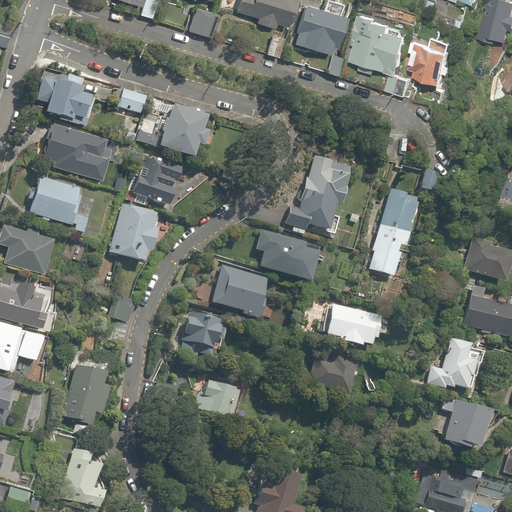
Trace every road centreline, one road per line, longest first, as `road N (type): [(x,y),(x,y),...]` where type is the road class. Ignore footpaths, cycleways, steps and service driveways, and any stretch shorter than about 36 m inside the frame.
road 1 (residential): [(31,36),(263,107),(284,132),(270,173),(249,200),(173,256),(143,324),(128,448),(153,511)]
road 2 (residential): [(427,131),(391,103),(49,0)]
